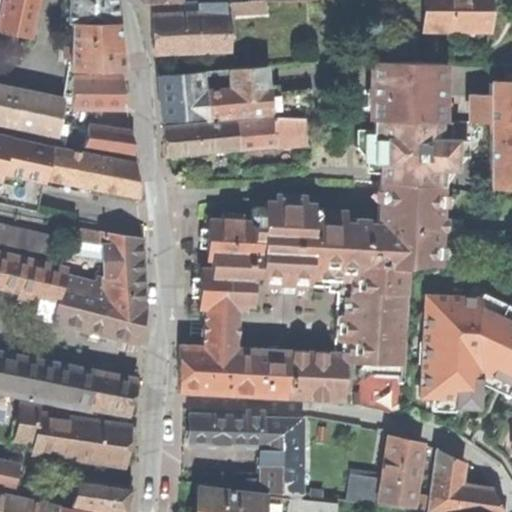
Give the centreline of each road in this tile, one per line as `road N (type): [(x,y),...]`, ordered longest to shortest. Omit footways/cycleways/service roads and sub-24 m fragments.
road 1 (residential): [(130,0),(168,309),(152,511)]
road 2 (residential): [(511,490),(493,465),(436,437),(319,407)]
